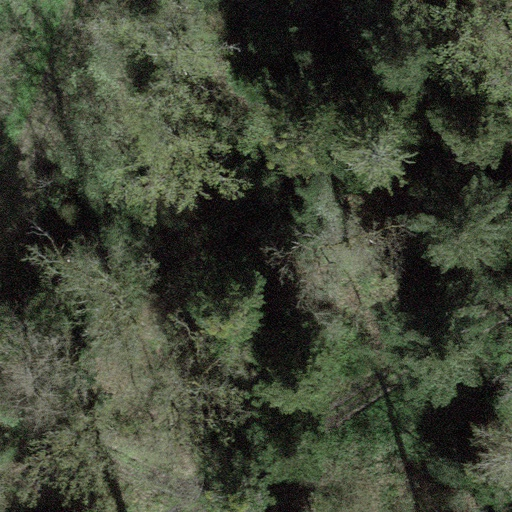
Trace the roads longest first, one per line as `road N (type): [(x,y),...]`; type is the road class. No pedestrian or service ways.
road 1 (track): [(511,318),(248,469),(155,511)]
road 2 (track): [(0,211),(39,126),(75,0)]
